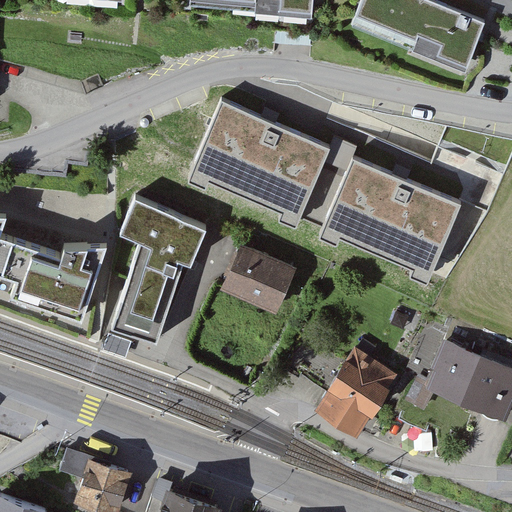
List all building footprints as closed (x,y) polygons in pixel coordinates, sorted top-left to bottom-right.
[(190,0),(190,7),(312,19),(314,0),(190,0)] [(432,0),(361,0),(351,26),(467,75),(487,22),(432,0)] [(221,98),(186,181),(203,189),(207,180),(282,213),(279,221),(295,228),(330,145),(221,98)] [(355,156),(319,238),(336,246),(340,238),(415,270),(412,278),(428,285),(463,202),(355,156)] [(213,229),(138,200),(122,241),(138,247),(108,325),(147,340),(177,262),(197,270),(213,229)] [(0,296),(79,322),(104,243),(59,254),(4,236),(10,216),(0,217),(0,296)] [(292,263),(243,238),(218,286),(267,311),(292,263)] [(511,414),(511,364),(438,337),(414,401),(504,435),(511,414)] [(396,379),(354,349),(309,411),(351,441),(396,379)] [(130,473),(82,451),(64,490),(112,511),(130,473)] [(221,511),(223,508),(159,487),(151,511),(221,511)] [(46,511),(47,511),(0,493),(0,511),(46,511)]
